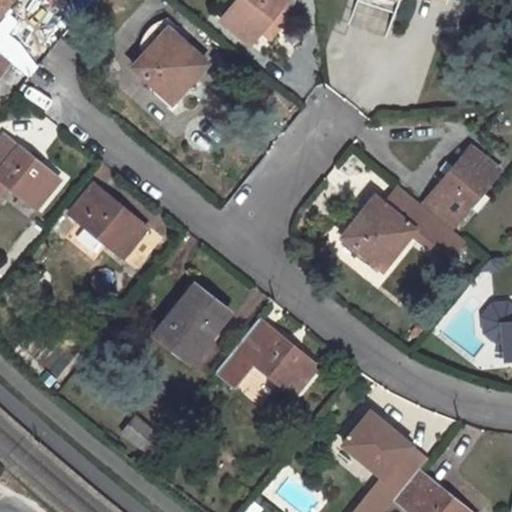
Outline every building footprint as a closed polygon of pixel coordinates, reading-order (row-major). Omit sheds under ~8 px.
[(0,0),(0,14),(11,0),(0,0)] [(283,4),(286,0),(237,0),(220,22),(249,46),(260,32),(272,17),(281,24),(292,11),(283,4)] [(398,0),(372,0),(396,8),(398,0)] [(272,17),(260,32),(269,39),(281,24),(272,17)] [(137,49),(144,55),(133,68),(170,103),(205,64),(177,39),(183,32),(166,18),(163,20),(154,25),(146,33),(142,39),(137,49)] [(0,74),(9,63),(0,56),(0,74)] [(34,85),(27,93),(46,107),(53,98),(34,85)] [(60,179),(3,134),(0,137),(0,180),(6,186),(36,211),(60,179)] [(469,147),(423,205),(435,214),(453,229),(499,170),(469,147)] [(93,184),(68,214),(123,258),(139,271),(163,241),(93,184)] [(421,237),(435,220),(395,189),(382,205),(414,230),(413,231),(421,237)] [(413,231),(414,230),(382,205),(373,198),(341,238),(382,270),(413,231)] [(445,256),(458,239),(435,220),(421,237),(445,256)] [(171,325),(197,291),(191,287),(165,320),(171,325)] [(165,320),(154,335),(189,363),(227,315),(197,291),(171,325),(165,320)] [(293,397),(318,366),(259,318),(215,373),(234,388),(254,364),(293,397)] [(511,322),(500,324),(504,360),(511,359),(511,322)] [(356,511),(385,511),(395,500),(419,470),(429,458),(410,443),(409,445),(395,435),(398,433),(371,410),(344,444),(384,477),(356,511)] [(122,432),(145,452),(158,435),(134,417),(122,432)] [(472,511),(419,470),(395,500),(410,511),(472,511)] [(244,511),(266,511),(259,502),(244,511)]
